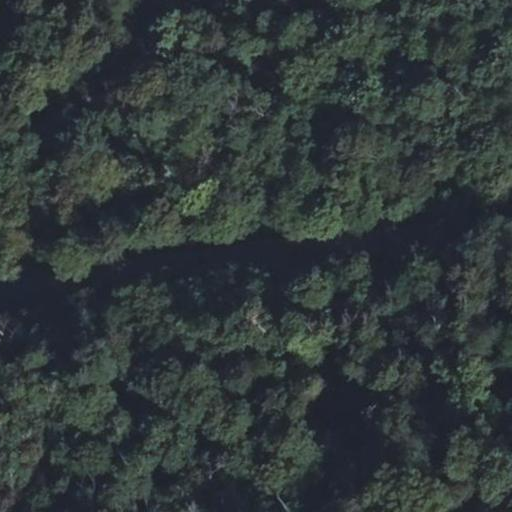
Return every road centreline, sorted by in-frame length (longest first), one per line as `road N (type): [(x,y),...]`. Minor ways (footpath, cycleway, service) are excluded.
road 1 (tertiary): [(0,297),(114,272),(511,223)]
road 2 (tertiary): [(189,0),(97,95),(0,154)]
